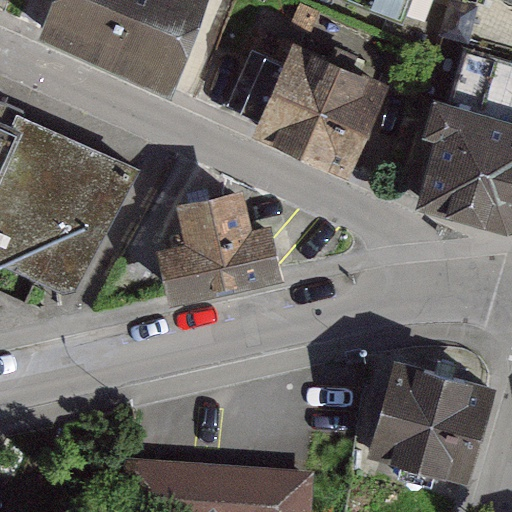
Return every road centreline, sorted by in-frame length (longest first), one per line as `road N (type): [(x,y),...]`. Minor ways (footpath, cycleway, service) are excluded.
road 1 (residential): [(433,294),(417,253),(376,220),(0,51)]
road 2 (residential): [(0,388),(433,294)]
